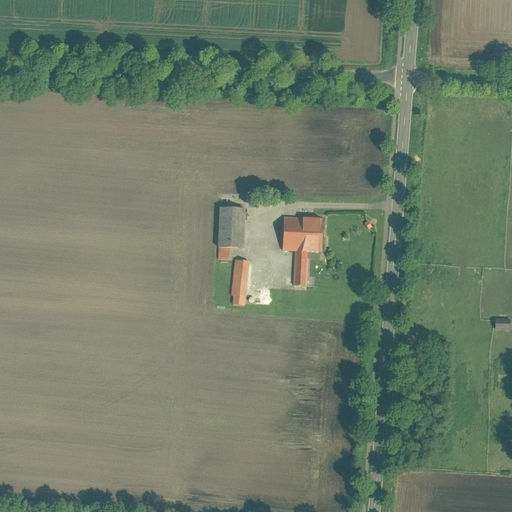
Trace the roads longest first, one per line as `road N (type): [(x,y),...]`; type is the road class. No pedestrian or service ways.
road 1 (tertiary): [(406,78),(374,511)]
road 2 (unclassified): [(0,60),(406,78)]
